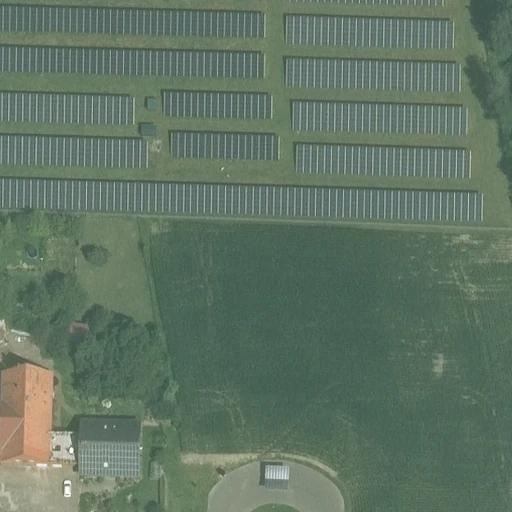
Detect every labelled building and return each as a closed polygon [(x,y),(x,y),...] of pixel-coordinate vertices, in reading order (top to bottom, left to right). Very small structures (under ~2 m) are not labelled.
[(455,22),(288,20),(288,46),(454,49),(455,22)] [(0,49),(0,70),(157,72),(157,54),(60,53),(60,50),(0,49)] [(462,65),(288,62),(288,88),(461,92),(462,65)] [(136,99),(0,95),(0,121),(135,124),(136,99)] [(166,97),(165,116),(272,118),(272,99),(166,97)] [(468,134),(468,109),(295,105),(295,131),(468,134)] [(280,158),(280,137),(173,136),(173,158),(280,158)] [(0,163),(55,165),(56,138),(0,137),(0,163)] [(145,162),(144,141),(96,142),(97,163),(145,162)] [(471,151),(299,149),(298,175),(471,177),(471,151)] [(0,180),(0,210),(66,212),(67,182),(0,180)] [(483,217),(483,195),(430,195),(430,217),(483,217)] [(53,377),(3,376),(2,406),(1,454),(1,466),(50,468),(51,468),(51,438),(53,377)] [(140,429),(99,427),(99,433),(82,433),(81,469),(81,477),(139,478),(140,429)] [(82,439),(51,438),(51,468),(81,469),(82,439)] [(266,470),(265,493),(287,494),(288,471),(266,470)]
